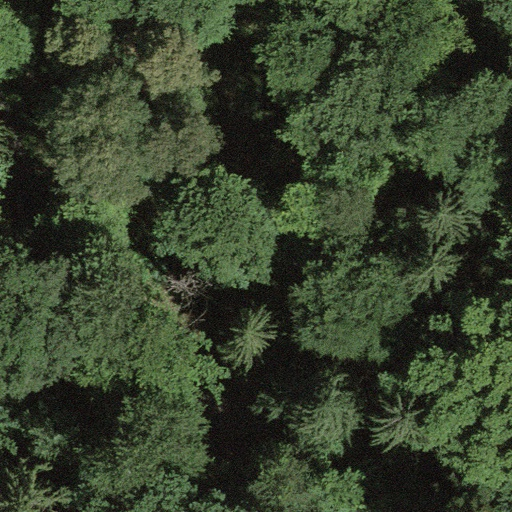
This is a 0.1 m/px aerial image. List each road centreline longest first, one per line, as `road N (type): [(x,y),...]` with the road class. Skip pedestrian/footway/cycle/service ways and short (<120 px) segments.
road 1 (track): [(511,454),(339,438),(264,422),(87,353),(0,385)]
road 2 (track): [(34,221),(87,353)]
